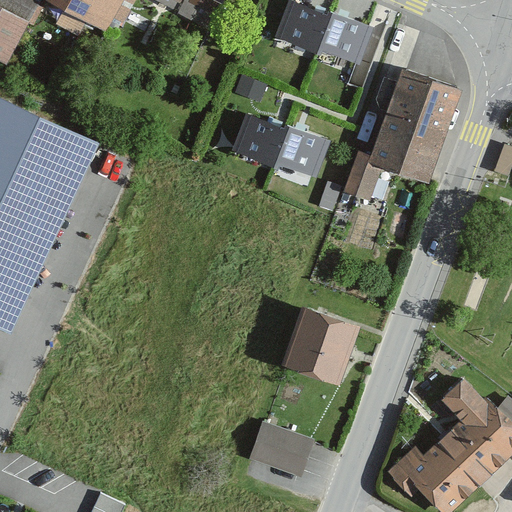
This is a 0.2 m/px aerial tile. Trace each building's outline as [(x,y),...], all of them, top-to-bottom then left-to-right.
[(53,0),(109,27),(122,0),(53,0)] [(226,0),(183,0),(178,11),(213,28),(226,0)] [(373,26),(293,0),(286,0),(275,38),(360,65),(373,26)] [(0,3),(0,56),(5,59),(28,19),(0,3)] [(462,87),(401,66),(370,151),(368,157),(381,161),(429,179),(462,87)] [(99,142),(0,96),(0,326),(12,331),(99,142)] [(232,150),(318,179),(331,140),(245,111),(232,150)] [(511,142),(503,140),(498,167),(511,170),(511,142)] [(369,197),(381,161),(368,157),(370,151),(358,147),(344,189),(369,197)] [(360,321),(299,300),(279,359),(339,380),(360,321)] [(422,454),(413,445),(387,471),(412,496),(420,488),(443,511),(454,511),(511,454),(511,411),(463,363),(432,393),(458,419),(422,454)] [(314,435),(261,418),(250,454),(302,471),(314,435)] [(102,493),(93,511),(123,511),(127,505),(102,493)]
